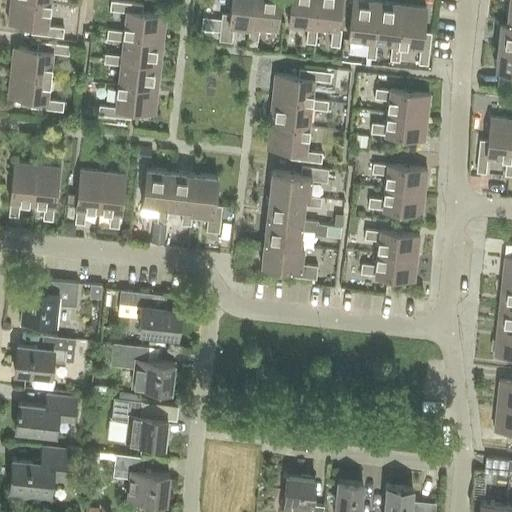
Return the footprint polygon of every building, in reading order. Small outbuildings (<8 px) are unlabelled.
[(48,25),(51,2),(35,0),(10,0),(8,22),(32,24),(31,32),(63,36),(64,27),(48,25)] [(126,11),(124,31),(124,34),(163,39),(166,15),(142,12),(143,4),(111,0),(111,9),(126,11)] [(252,27),(255,0),(231,0),(230,14),(222,13),(219,39),(232,41),(234,25),(250,27),(252,27)] [(277,26),(279,0),(255,0),(252,27),(250,27),(248,39),(258,40),(260,24),(277,26)] [(313,26),(316,0),(291,0),(289,23),(308,25),(313,26)] [(340,0),(316,0),(313,26),(308,25),(306,41),(315,42),(317,27),(333,28),(331,44),(340,45),(341,29),(338,28),(340,0)] [(373,41),(377,1),(365,0),(352,0),(349,38),(368,40),(373,41)] [(397,44),(402,4),(377,1),(373,41),(368,40),(366,56),(375,57),(377,42),(392,43),(397,44)] [(426,7),(402,4),(397,44),(392,43),(390,59),(399,60),(401,44),(421,47),(419,63),(427,64),(431,32),(423,31),(426,7)] [(201,30),(214,31),(216,18),(203,17),(201,30)] [(511,22),(506,22),(506,21),(500,20),(495,68),(511,69),(511,22)] [(161,63),(163,39),(124,34),(124,31),(108,29),(107,38),(123,39),(121,55),(121,59),(161,63)] [(69,53),(70,44),(38,41),(37,49),(14,46),(11,71),(50,75),(53,52),(69,53)] [(158,87),(161,63),(121,59),(121,55),(105,53),(104,62),(120,64),(118,83),(158,87)] [(275,73),(272,98),(312,102),(312,98),(314,79),(330,81),(331,72),(300,68),(299,76),(275,73)] [(48,99),(50,75),(11,71),(8,95),(32,98),(31,106),(63,109),(64,100),(48,99)] [(155,112),(158,87),(118,83),(116,106),(100,104),(99,113),(130,117),(131,109),(155,112)] [(427,116),(430,93),(390,89),(376,88),(375,97),(389,99),(388,111),(427,116)] [(328,100),(312,98),(312,102),(272,98),(269,122),(309,126),(311,107),(327,109),(328,100)] [(425,138),(427,116),(388,111),(386,124),(372,122),(371,131),(385,133),(385,134),(425,138)] [(511,158),(511,145),(511,118),(491,116),(488,140),(480,139),(477,170),(486,171),(487,155),(507,158),(511,158)] [(306,150),(309,126),(269,122),(267,146),(291,149),(290,157),(321,161),(322,152),(306,150)] [(365,145),(366,135),(356,134),(355,144),(365,145)] [(152,157),(153,147),(139,146),(138,155),(152,157)] [(33,203),(37,163),(15,160),(10,200),(11,200),(9,214),(18,215),(20,201),(33,203)] [(425,190),(427,168),(388,163),(388,164),(374,162),(373,172),(387,173),(385,186),(425,190)] [(55,205),(60,165),(37,163),(33,203),(45,204),(43,218),(53,219),(54,205),(55,205)] [(272,170),(269,192),(309,197),(309,195),(311,179),(327,181),(328,168),(302,165),(301,173),(272,170)] [(166,205),(170,169),(146,167),(142,203),(159,205),(157,220),(167,222),(169,206),(166,205)] [(99,210),(103,170),(81,168),(76,208),(77,208),(75,222),(84,223),(86,209),(99,210)] [(189,212),(194,172),(170,169),(166,205),(169,206),(183,207),(181,223),(182,223),(190,224),(191,224),(192,212),(189,212)] [(121,212),(126,173),(103,170),(99,210),(111,211),(109,225),(119,226),(120,212),(121,212)] [(218,175),(194,172),(189,212),(192,212),(208,214),(206,230),(219,231),(222,205),(214,204),(218,175)] [(422,213),(425,190),(385,186),(384,198),(370,197),(369,206),(383,207),(382,208),(422,213)] [(321,197),(309,195),(309,197),(269,192),(266,216),(302,221),(303,219),(304,204),(320,206),(321,197)] [(302,228),(314,230),(314,233),(326,235),(328,224),(318,223),(319,221),(303,219),(302,221),(266,216),(263,241),(300,245),(300,244),(302,228)] [(152,241),(164,242),(166,222),(154,221),(152,241)] [(63,223),(61,234),(74,235),(75,226),(75,224),(63,223)] [(342,225),(334,224),(332,235),(341,236),(341,232),(342,225)] [(90,228),(75,226),(74,235),(89,237),(90,228)] [(417,256),(420,234),(380,229),(380,230),(366,228),(365,238),(379,239),(377,252),(417,256)] [(304,245),(300,244),(300,245),(263,241),(261,263),(291,267),(290,274),(316,278),(318,265),(302,263),(304,245)] [(415,279),(417,256),(377,252),(376,264),(362,263),(361,272),(375,274),(415,279)] [(511,256),(505,255),(502,280),(511,280),(511,256)] [(38,320),(44,320),(56,321),(58,303),(76,305),(79,281),(48,278),(47,290),(24,288),(21,319),(38,321),(38,320)] [(511,280),(502,280),(500,304),(511,305),(511,280)] [(177,335),(180,308),(150,305),(151,293),(121,289),(120,302),(143,305),(140,330),(177,335)] [(511,305),(500,304),(497,329),(511,330),(511,305)] [(511,330),(497,329),(494,353),(511,354),(511,330)] [(77,338),(67,337),(43,334),(42,346),(18,344),(15,371),(51,376),(53,358),(74,361),(77,338)] [(171,390),(174,362),(148,358),(149,345),(113,342),(111,363),(135,366),(133,385),(171,390)] [(511,380),(500,379),(497,403),(511,405),(511,380)] [(73,420),(76,397),(48,394),(47,405),(19,402),(16,430),(56,435),(58,418),(73,420)] [(165,445),(168,417),(140,414),(142,400),(114,397),(112,419),(129,421),(126,441),(165,445)] [(511,405),(497,403),(494,428),(511,429),(511,405)] [(66,479),(70,449),(43,446),(41,460),(13,457),(10,487),(51,491),(52,477),(66,479)] [(166,501),(169,473),(142,470),(144,456),(116,453),(113,475),(130,477),(128,496),(166,501)] [(510,468),(511,459),(487,456),(485,469),(508,472),(509,468),(510,468)] [(323,511),(324,505),(312,504),(315,477),(287,474),(283,511),(323,511)] [(359,511),(363,482),(339,479),(335,511),(359,511)] [(412,500),(413,487),(387,484),(384,511),(434,511),(435,507),(434,505),(427,505),(425,506),(420,505),(421,504),(417,501),(412,500)] [(504,511),(505,504),(480,501),(479,511),(504,511)]
